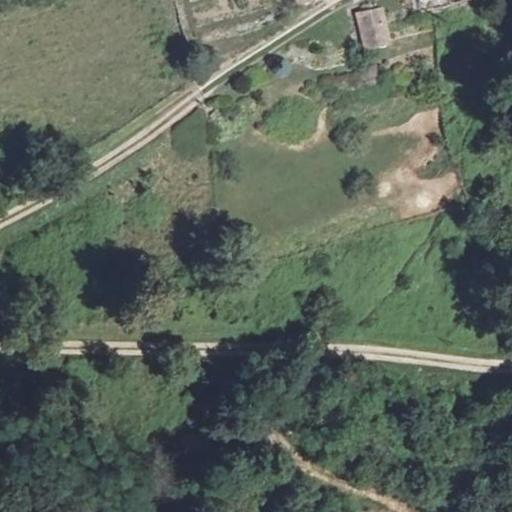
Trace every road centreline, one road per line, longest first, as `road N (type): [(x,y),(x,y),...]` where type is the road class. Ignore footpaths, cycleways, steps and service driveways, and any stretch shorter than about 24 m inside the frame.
road 1 (track): [(511,368),(389,351),(0,345)]
road 2 (track): [(0,221),(93,170),(258,52),(348,0)]
